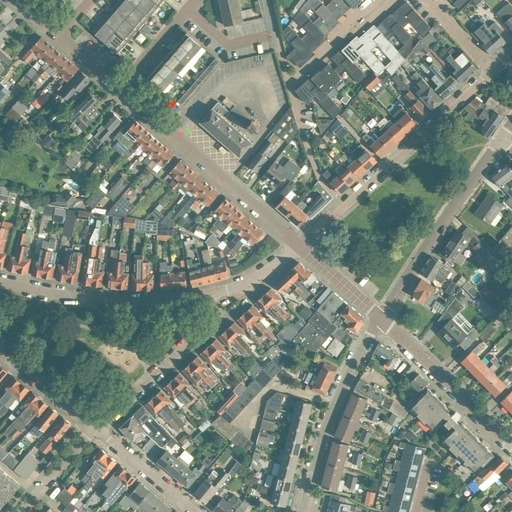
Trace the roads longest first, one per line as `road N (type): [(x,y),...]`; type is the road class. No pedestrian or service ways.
road 1 (residential): [(491,72),(299,246)]
road 2 (residential): [(299,246),(117,87)]
road 3 (residential): [(501,140),(379,319)]
road 4 (residential): [(207,295),(60,295),(0,282)]
road 5 (residential): [(302,511),(326,425),(379,319)]
road 6 (residential): [(511,450),(379,319)]
road 7 (residential): [(97,428),(208,327),(207,295)]
road 8 (residential): [(196,511),(97,428)]
road 9 (residential): [(290,87),(384,0)]
road 10 (residential): [(97,428),(0,347)]
